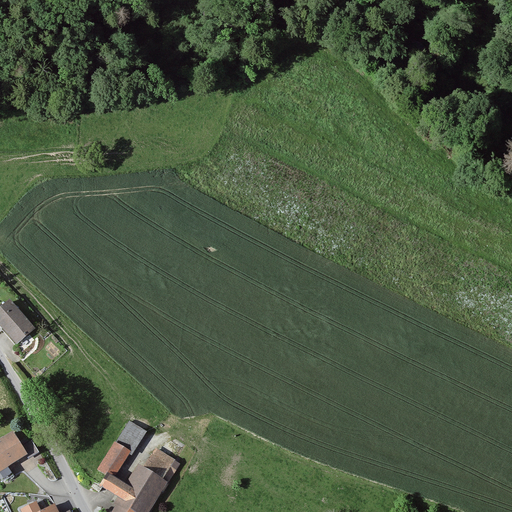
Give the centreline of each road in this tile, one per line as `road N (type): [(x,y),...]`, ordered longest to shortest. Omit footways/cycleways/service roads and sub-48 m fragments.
road 1 (tertiary): [(0,355),(85,511)]
road 2 (track): [(121,0),(93,23),(0,51)]
